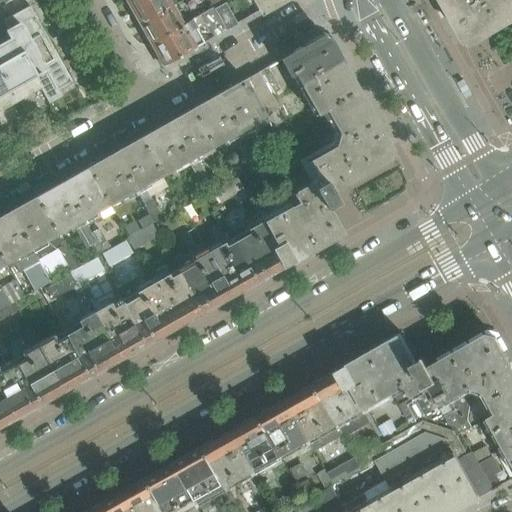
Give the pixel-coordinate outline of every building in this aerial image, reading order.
[(171,6),(167,0),(125,0),(140,24),(171,6)] [(235,25),(224,4),(225,3),(223,0),(211,0),(209,1),(213,8),(226,31),(235,25)] [(279,0),(253,0),(260,11),(279,0)] [(474,42),(511,20),(511,0),(443,0),(466,40),(474,42)] [(30,9),(28,4),(2,18),(8,30),(7,31),(8,32),(0,36),(4,43),(0,45),(0,110),(20,99),(41,88),(45,96),(71,82),(30,9)] [(183,26),(171,6),(140,24),(150,43),(183,26)] [(225,31),(226,31),(213,8),(190,21),(191,22),(183,26),(150,43),(152,47),(162,66),(204,43),(196,30),(203,26),(208,34),(217,30),(219,34),(225,30),(225,31)] [(357,91),(340,62),(328,41),(319,38),(280,59),(305,105),(308,104),(314,115),(323,110),(357,91)] [(280,89),(267,67),(245,79),(267,117),(279,110),(270,95),(280,89)] [(214,147),(266,117),(267,117),(245,79),(193,109),(214,147)] [(347,180),(386,158),(389,148),(357,91),(323,110),(336,133),(313,146),(319,156),(297,168),(298,170),(276,182),(285,199),(313,247),(340,232),(325,206),(336,200),(330,190),(347,180)] [(162,176),(214,147),(193,109),(140,138),(162,176)] [(110,205),(131,193),(139,206),(138,211),(142,218),(128,226),(117,209),(114,211),(124,228),(124,229),(128,237),(153,223),(162,219),(144,186),(162,176),(140,138),(89,167),(110,205)] [(266,159),(258,144),(249,149),(256,164),(266,159)] [(207,177),(198,162),(190,167),(199,181),(207,177)] [(243,173),(238,164),(226,170),(231,179),(243,173)] [(110,205),(89,167),(36,197),(57,235),(75,225),(88,248),(90,246),(96,257),(109,249),(99,230),(91,234),(83,220),(110,205)] [(205,195),(195,177),(188,180),(199,199),(205,195)] [(218,204),(243,190),(236,178),(211,193),(218,204)] [(0,253),(6,264),(57,235),(36,197),(0,217),(0,253)] [(313,247),(285,199),(260,213),(251,197),(239,203),(248,219),(244,222),(250,233),(235,242),(245,262),(252,258),(262,276),(313,247)] [(179,209),(176,205),(168,209),(171,214),(179,209)] [(207,234),(198,219),(191,223),(200,238),(207,234)] [(133,251),(158,237),(151,225),(126,239),(133,251)] [(202,244),(194,230),(186,234),(195,248),(202,244)] [(207,307),(262,276),(252,258),(245,262),(235,242),(224,248),(223,245),(193,262),(194,265),(179,273),(190,293),(197,289),(207,307)] [(76,267),(63,247),(57,251),(69,271),(76,267)] [(0,267),(6,264),(0,253),(0,311),(14,304),(24,298),(14,281),(0,288),(0,267)] [(79,285),(103,271),(96,258),(72,272),(79,285)] [(207,307),(197,289),(190,293),(179,273),(168,279),(167,277),(152,285),(146,274),(116,292),(123,304),(135,324),(142,320),(152,338),(207,307)] [(50,302),(77,287),(70,275),(43,290),(50,302)] [(0,318),(1,320),(18,311),(14,304),(0,311),(0,318)] [(94,371),(152,338),(142,320),(135,324),(123,304),(113,310),(110,305),(80,322),(82,327),(65,337),(76,358),(84,353),(94,371)] [(34,339),(28,329),(21,334),(26,343),(34,339)] [(511,405),(511,366),(505,354),(496,338),(487,336),(430,368),(424,357),(414,363),(399,337),(370,353),(392,394),(393,394),(409,422),(423,414),(426,419),(436,422),(444,417),(449,426),(457,428),(461,434),(472,428),(468,421),(464,423),(463,422),(468,418),(471,388),(484,392),(496,414),(511,405)] [(30,407),(94,371),(84,353),(76,358),(65,337),(56,342),(53,337),(38,345),(24,354),(26,359),(16,365),(28,385),(20,389),(30,407)] [(363,410),(392,394),(370,353),(314,385),(337,425),(344,438),(371,423),(363,410)] [(0,424),(30,407),(20,389),(28,385),(16,365),(0,373),(0,424)] [(281,456),(337,425),(314,385),(259,416),(281,456)] [(511,405),(496,414),(495,415),(488,419),(504,448),(511,461),(511,405)] [(227,487),(281,456),(259,416),(204,447),(227,487)] [(397,430),(391,421),(378,428),(384,437),(397,430)] [(435,436),(438,427),(423,422),(413,428),(417,437),(424,433),(435,436)] [(459,442),(454,432),(438,427),(435,436),(447,440),(450,447),(459,442)] [(375,462),(417,437),(413,428),(364,455),(362,452),(354,456),(361,469),(375,462)] [(458,460),(450,447),(447,440),(435,436),(424,433),(417,437),(375,462),(387,482),(403,511),(455,511),(480,498),(458,460)] [(467,455),(459,442),(450,447),(458,460),(467,455)] [(491,455),(486,446),(475,453),(479,462),(491,455)] [(209,497),(227,487),(204,447),(147,479),(165,511),(182,511),(199,503),(203,511),(207,511),(215,508),(209,497)] [(494,490),(478,463),(472,452),(467,455),(458,460),(480,498),(494,490)] [(332,485),(325,472),(318,475),(325,489),(332,485)] [(165,511),(147,479),(92,510),(92,511),(165,511)] [(316,495),(308,481),(297,487),(306,501),(316,495)] [(403,511),(387,482),(344,507),(346,511),(403,511)] [(346,511),(344,507),(343,507),(332,488),(318,496),(326,511),(318,511),(311,499),(294,509),(295,511),(346,511)]
